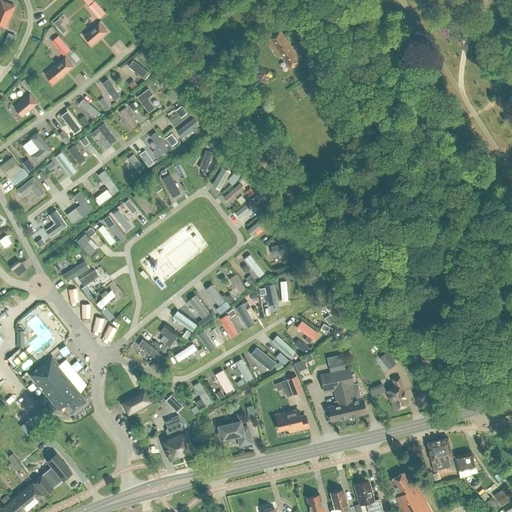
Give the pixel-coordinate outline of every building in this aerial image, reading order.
[(8,18),(9,19),(15,5),(0,0),(0,24),(5,26),(8,18)] [(300,26),(308,22),(302,10),(294,14),(300,26)] [(62,23),(58,18),(52,24),(61,34),(65,30),(60,24),(62,23)] [(90,29),(83,35),(91,45),(106,32),(98,22),(90,29)] [(267,39),(275,51),(279,56),(282,54),(292,68),(301,61),(283,34),(280,30),(267,39)] [(57,63),(49,70),(57,79),(73,66),(64,56),(57,63)] [(145,80),(149,74),(133,61),(128,67),(145,80)] [(21,81),(25,86),(30,81),(26,77),(21,81)] [(114,101),(120,97),(108,79),(102,83),(114,101)] [(132,88),(136,84),(132,79),(128,83),(132,88)] [(147,112),(153,107),(147,99),(153,94),(148,88),(136,97),(147,112)] [(21,100),(14,107),(22,116),(37,103),(29,93),(21,100)] [(102,106),(107,103),(102,97),(98,100),(102,106)] [(95,118),(100,113),(83,99),(79,104),(95,118)] [(175,110),(178,115),(185,111),(181,106),(175,110)] [(130,128),(137,124),(126,107),(119,112),(130,128)] [(74,134),(80,129),(67,112),(61,116),(74,134)] [(83,126),(89,122),(83,115),(78,119),(83,126)] [(110,144),(116,140),(104,123),(98,127),(110,144)] [(37,132),(30,138),(31,139),(39,149),(30,156),(36,163),(52,151),(37,132)] [(84,147),(90,143),(85,136),(79,139),(84,147)] [(80,165),(85,161),(73,146),(68,150),(80,165)] [(206,171),(212,153),(206,151),(199,168),(206,171)] [(138,172),(144,168),(133,154),(127,159),(138,172)] [(12,157),(0,166),(9,178),(10,178),(14,184),(27,175),(26,173),(22,168),(21,169),(12,157)] [(22,163),(29,172),(35,167),(28,158),(22,163)] [(220,189),(230,172),(222,168),(212,184),(220,189)] [(131,177),(136,173),(133,169),(128,174),(131,177)] [(42,178),(46,175),(43,170),(38,173),(42,178)] [(111,193),(117,188),(104,171),(98,176),(111,193)] [(172,196),(179,192),(170,175),(163,178),(172,196)] [(17,190),(22,197),(31,190),(37,198),(45,192),(33,177),(17,190)] [(153,187),(158,194),(164,189),(158,182),(153,187)] [(230,202),(244,189),(239,183),(224,197),(230,202)] [(254,192),(250,187),(244,192),(248,197),(254,192)] [(99,205),(111,196),(106,189),(94,198),(99,205)] [(147,213),(153,208),(140,191),(133,197),(147,213)] [(82,217),(93,208),(79,192),(73,196),(80,205),(75,209),(82,217)] [(128,209),(133,205),(128,200),(124,204),(128,209)] [(240,217),(254,207),(250,202),(237,212),(240,217)] [(55,224),(45,231),(50,238),(67,226),(55,210),(49,215),(55,224)] [(118,210),(112,214),(125,230),(131,226),(118,210)] [(102,220),(109,228),(115,224),(108,215),(102,220)] [(251,236),(269,220),(265,215),(247,231),(251,236)] [(110,245),(115,241),(103,225),(98,229),(110,245)] [(85,231),(89,235),(94,230),(90,227),(85,231)] [(90,256),(95,250),(82,237),(77,242),(90,256)] [(293,255),(290,243),(271,247),(273,255),(286,252),(287,256),(293,255)] [(257,275),(263,271),(250,254),(245,258),(257,275)] [(17,258),(8,265),(12,270),(21,263),(17,258)] [(66,282),(89,269),(84,261),(62,275),(66,282)] [(240,294),(246,290),(235,274),(229,279),(240,294)] [(255,280),(252,276),(246,280),(243,283),(246,287),(255,280)] [(115,296),(111,290),(108,293),(105,290),(100,295),(102,298),(96,304),(100,309),(115,296)] [(225,299),(228,302),(229,303),(234,299),(231,296),(231,295),(225,299)] [(205,309),(211,305),(205,296),(199,300),(205,309)] [(246,326),(254,322),(243,303),(235,308),(246,326)] [(177,310),(172,317),(192,331),(196,324),(177,310)] [(230,336),(237,332),(227,315),(220,319),(230,336)] [(314,340),(318,334),(301,321),(297,328),(314,340)] [(165,353),(178,338),(164,327),(160,332),(168,339),(160,349),(165,353)] [(215,327),(211,330),(215,335),(219,332),(215,327)] [(191,332),(187,329),(182,336),(186,339),(191,332)] [(289,357),(294,351),(277,335),(271,341),(289,357)] [(142,339),(138,345),(153,357),(158,351),(142,339)] [(274,366),(276,364),(276,363),(256,348),(250,355),(270,371),(274,366)] [(379,357),(388,369),(395,363),(386,351),(379,357)] [(157,363),(163,356),(158,353),(153,359),(157,363)] [(79,392),(80,391),(73,383),(74,383),(81,377),(65,358),(58,364),(52,356),(29,375),(58,410),(64,405),(71,414),(86,401),(79,392)] [(246,382),(252,378),(241,359),(235,363),(246,382)] [(330,421),(366,413),(363,398),(361,399),(357,383),(353,384),(349,367),(344,368),(343,360),(328,363),(330,372),(319,374),(323,392),(333,390),(335,400),(333,401),(334,404),(327,406),(330,421)] [(280,361),(276,363),(276,364),(274,366),(277,370),(284,367),(280,361)] [(226,394),(233,389),(222,371),(215,375),(226,394)] [(286,379),(293,395),(302,391),(296,375),(286,379)] [(240,376),(234,380),(238,386),(244,383),(240,376)] [(408,404),(404,391),(406,391),(400,376),(392,379),(396,388),(388,391),(390,400),(393,399),(395,408),(408,404)] [(280,381),(275,383),(277,390),(283,388),(286,397),(293,395),(286,379),(280,381)] [(193,386),(201,398),(195,402),(199,408),(205,405),(206,407),(212,403),(199,383),(193,386)] [(224,395),(220,390),(215,393),(219,398),(224,395)] [(138,393),(127,399),(133,410),(144,404),(138,393)] [(47,400),(44,395),(39,399),(42,404),(47,400)] [(199,410),(196,405),(190,408),(194,413),(199,410)] [(249,419),(255,417),(252,405),(246,406),(249,419)] [(299,417),(298,409),(276,414),(279,427),(289,425),(290,430),(307,426),(305,415),(299,417)] [(168,437),(161,440),(170,461),(194,451),(186,430),(183,431),(180,424),(185,422),(178,415),(164,420),(167,427),(167,428),(167,429),(165,429),(168,437)] [(242,428),(240,421),(219,426),(221,438),(238,434),(240,445),(251,442),(247,426),(242,428)] [(434,470),(450,466),(448,457),(452,456),(448,438),(427,442),(434,470)] [(475,466),(473,461),(471,451),(454,455),(457,470),(475,466)] [(43,473),(54,487),(72,472),(56,454),(47,461),(51,467),(43,473)] [(10,461),(18,470),(23,466),(15,457),(10,461)] [(398,502),(396,503),(400,511),(430,511),(415,486),(413,487),(404,471),(395,476),(395,474),(391,477),(392,478),(389,479),(398,494),(395,496),(398,502)] [(33,481),(44,495),(54,487),(43,473),(33,481)] [(368,511),(379,511),(382,511),(379,501),(374,503),(368,480),(354,484),(359,504),(366,503),(368,511)] [(14,496),(19,503),(15,506),(20,511),(22,511),(44,495),(33,481),(14,496)] [(493,511),(494,511),(499,507),(500,506),(491,496),(490,497),(485,491),(487,489),(482,483),(475,489),(493,511)] [(493,495),(501,506),(511,497),(511,493),(506,486),(493,495)] [(338,490),(337,488),(334,489),(332,491),(330,492),(334,509),(341,507),(342,511),(349,511),(351,511),(347,498),(345,498),(343,488),(338,490)] [(325,511),(320,494),(320,493),(306,497),(310,511),(324,511),(325,511)] [(5,511),(20,511),(15,506),(19,503),(14,496),(11,499),(7,495),(1,499),(5,503),(1,507),(5,511)]
